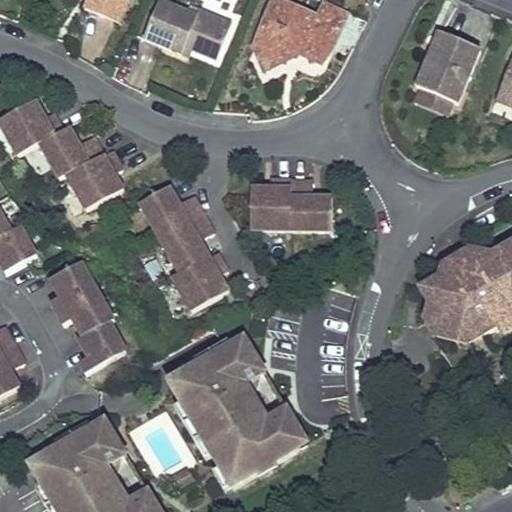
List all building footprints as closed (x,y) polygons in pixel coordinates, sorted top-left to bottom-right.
[(96,0),(92,11),(126,26),(136,0),(96,0)] [(325,19),(282,1),(262,48),(269,64),(283,58),(297,64),(301,57),(330,70),(338,52),(342,54),(352,31),(325,19)] [(205,21),(167,4),(152,41),(204,64),(207,55),(214,58),(226,63),(240,27),(208,13),(205,21)] [(331,4),(325,19),(352,31),(357,16),(331,4)] [(483,52),(443,34),(420,88),(424,90),(455,104),(459,106),(483,52)] [(207,55),(204,64),(210,67),(214,58),(207,55)] [(511,66),(500,96),(511,101),(511,66)] [(455,104),(424,90),(417,105),(449,119),(455,104)] [(511,101),(500,96),(497,103),(511,109),(511,101)] [(53,116),(54,116),(44,99),(38,102),(51,124),(56,121),(53,116)] [(7,120),(27,155),(42,146),(72,129),(62,111),(54,116),(53,116),(56,121),(51,124),(38,102),(7,120)] [(42,146),(62,182),(69,178),(106,157),(96,138),(87,143),(90,149),(85,152),(72,129),(42,146)] [(106,157),(69,178),(89,213),(120,195),(108,173),(113,170),(116,175),(117,175),(125,170),(115,152),(106,157)] [(126,192),(117,175),(116,175),(113,170),(108,173),(120,195),(126,192)] [(253,232),(294,233),(294,182),(294,180),(273,180),(273,189),(273,191),(279,191),(279,197),(254,196),(253,232)] [(294,182),(294,233),(334,233),(334,198),(309,198),(309,192),(315,192),(315,182),(294,182)] [(142,205),(162,241),(206,216),(196,197),(187,202),(190,207),(185,210),(172,188),(142,205)] [(0,241),(14,233),(0,208),(0,241)] [(206,216),(162,241),(182,276),(212,259),(199,237),(205,234),(208,239),(217,234),(206,216)] [(40,257),(23,228),(14,233),(0,241),(0,261),(8,275),(40,257)] [(511,247),(481,266),(478,261),(451,276),(424,292),(437,314),(454,343),(480,328),(486,337),(486,338),(500,330),(511,322),(511,247)] [(451,276),(478,261),(473,252),(446,268),(451,276)] [(182,276),(174,280),(194,315),(226,297),(213,275),(218,272),(221,278),(222,277),(231,272),(220,254),(212,259),(182,276)] [(59,316),(100,292),(83,263),(52,281),(62,299),(53,304),(59,316)] [(232,294),(222,277),(221,278),(218,272),(213,275),(226,297),(232,294)] [(117,321),(100,292),(59,316),(66,327),(75,322),(85,340),(112,324),(117,321)] [(436,338),(454,343),(437,314),(426,321),(436,338)] [(504,336),(511,331),(511,322),(500,330),(504,336)] [(88,376),(129,353),(112,324),(85,340),(80,342),(91,360),(82,365),(88,376)] [(0,356),(17,346),(7,328),(0,332),(0,336),(1,338),(0,338),(0,356)] [(470,346),(486,337),(480,328),(454,343),(470,346)] [(235,490),(303,449),(291,428),(297,425),(289,412),(279,418),(272,416),(270,420),(265,419),(266,416),(254,396),(252,395),(253,390),(257,391),(259,384),(257,380),(267,374),(246,340),(234,348),(195,370),(172,385),(184,405),(215,457),(223,470),(235,490)] [(195,370),(234,348),(229,341),(197,360),(196,361),(195,362),(194,365),(194,367),(195,370)] [(17,346),(0,356),(0,402),(23,390),(10,367),(16,365),(18,370),(28,365),(17,346)] [(208,461),(215,457),(184,405),(177,409),(208,461)] [(153,511),(152,511),(159,507),(151,495),(141,501),(140,500),(133,498),(132,503),(127,501),(128,499),(116,478),(113,478),(115,473),(119,474),(121,467),(118,463),(128,457),(108,423),(85,421),(26,456),(43,484),(60,511),(153,511)] [(303,449),(309,446),(297,425),(291,428),(303,449)] [(178,490),(196,479),(190,470),(173,480),(178,490)] [(227,494),(235,490),(223,470),(216,474),(227,494)] [(511,476),(510,473),(496,480),(504,494),(511,489),(511,476)] [(50,511),(60,511),(43,484),(41,485),(40,487),(39,488),(39,490),(39,492),(40,494),(50,511)]
